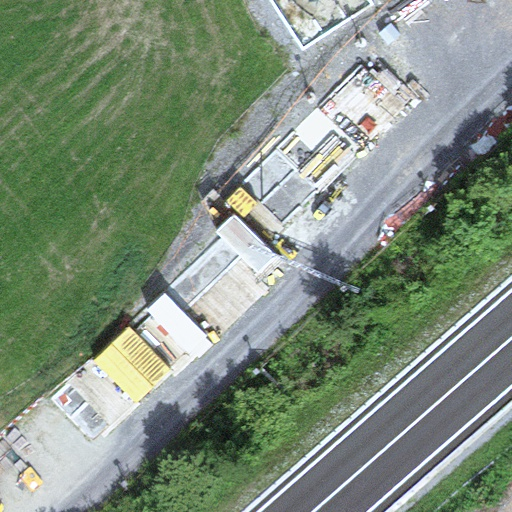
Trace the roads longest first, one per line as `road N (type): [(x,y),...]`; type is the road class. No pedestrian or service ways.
road 1 (track): [(74,511),(511,94)]
road 2 (trunk): [(511,339),(315,511)]
